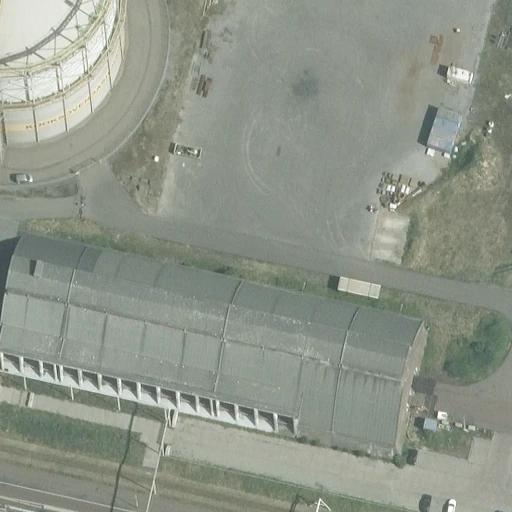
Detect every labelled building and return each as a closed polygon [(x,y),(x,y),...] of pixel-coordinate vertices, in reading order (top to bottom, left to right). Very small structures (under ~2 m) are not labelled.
[(0,0),(0,143),(10,145),(30,144),(49,140),(67,133),(83,122),(97,109),(109,94),(118,77),(124,58),(126,39),(125,20),(121,1),(120,0),(0,0)] [(404,61),(389,105),(413,113),(428,68),(404,61)] [(427,146),(450,153),(462,116),(439,109),(427,146)] [(0,321),(18,243),(16,242),(17,237),(0,233),(0,321)] [(24,244),(18,243),(0,321),(0,372),(394,460),(396,454),(401,456),(418,376),(428,334),(422,332),(423,327),(26,238),(24,244)]
